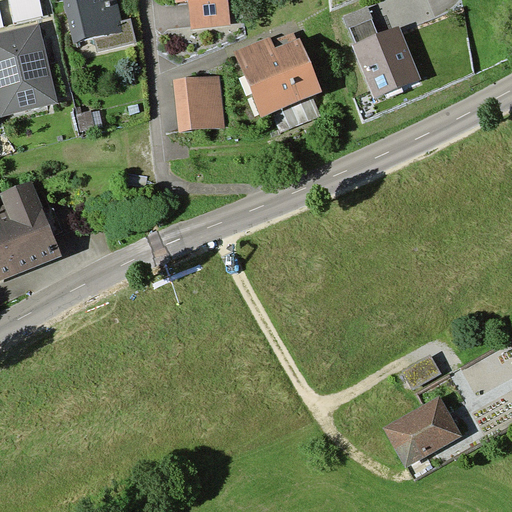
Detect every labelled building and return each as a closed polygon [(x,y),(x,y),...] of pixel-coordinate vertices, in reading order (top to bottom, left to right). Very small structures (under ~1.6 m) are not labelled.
[(119,0),(83,0),(95,45),(102,43),(106,56),(145,47),(139,23),(126,26),(119,0)] [(216,0),(203,0),(181,2),(183,26),(218,24),(216,0)] [(55,101),(39,28),(0,36),(0,84),(6,112),(55,101)] [(413,76),(395,31),(355,47),(373,92),(413,76)] [(254,118),(314,94),(296,48),(264,60),(257,43),(229,54),(254,118)] [(167,81),(170,129),(217,125),(213,78),(167,81)] [(0,284),(68,257),(41,191),(7,206),(0,189),(0,284)] [(431,355),(402,370),(413,389),(441,374),(431,355)] [(446,422),(437,405),(426,411),(386,434),(405,467),(408,465),(455,438),(446,422)]
